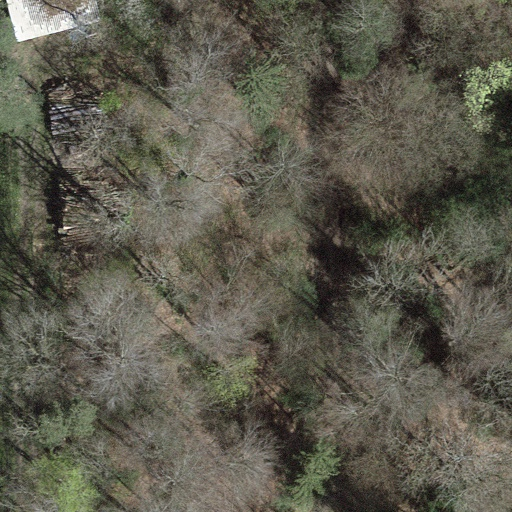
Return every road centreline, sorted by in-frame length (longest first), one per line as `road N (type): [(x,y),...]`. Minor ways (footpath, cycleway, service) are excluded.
road 1 (track): [(337,0),(327,80),(339,369),(320,511)]
road 2 (track): [(0,18),(29,108),(21,321)]
road 3 (track): [(35,511),(38,464),(21,321),(0,277)]
